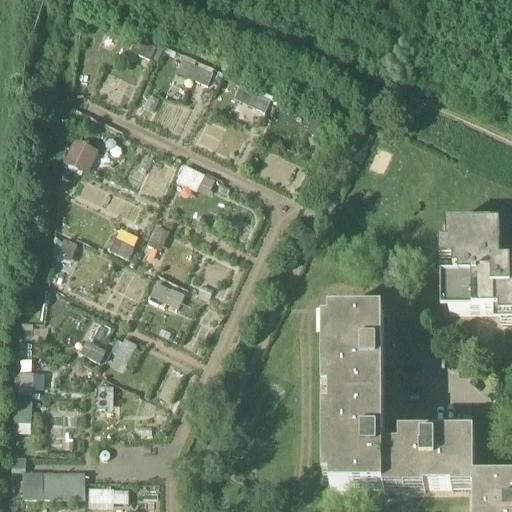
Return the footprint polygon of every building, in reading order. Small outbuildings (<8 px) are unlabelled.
[(131,54),(151,63),(157,52),(137,42),(131,54)] [(213,78),(182,63),(177,74),(207,89),(213,78)] [(269,104),(240,90),(234,102),(264,117),(269,104)] [(334,134),(312,123),(307,134),(325,143),(323,147),(327,149),(334,134)] [(75,145),(65,166),(88,176),(97,155),(75,145)] [(185,169),(178,184),(199,194),(206,179),(185,169)] [(207,179),(202,196),(212,198),(216,182),(207,179)] [(511,271),(500,271),(500,227),(448,227),(448,258),(454,258),(454,273),(461,273),(461,287),(451,287),(451,318),(500,318),(500,325),(511,324),(511,271)] [(170,235),(159,230),(150,248),(161,253),(170,235)] [(116,243),(110,255),(128,264),(134,251),(116,243)] [(65,244),(58,262),(69,267),(76,249),(65,244)] [(174,295),(157,287),(152,298),(169,306),(174,295)] [(383,319),(331,319),(331,357),(324,357),(324,382),(331,382),(331,406),(384,406),(383,319)] [(107,355),(87,345),(81,356),(101,366),(107,355)] [(125,345),(117,362),(128,367),(136,351),(125,345)] [(45,379),(22,378),(21,399),(34,399),(34,392),(44,393),(45,379)] [(114,391),(99,391),(97,412),(113,413),(114,391)] [(33,428),(34,407),(17,406),(17,428),(33,428)] [(384,406),(331,406),(331,431),(324,431),(324,456),(331,456),(331,494),(384,493),(384,487),(384,452),(384,406)] [(474,439),(399,439),(399,452),(384,452),(384,487),(425,487),(425,492),(452,492),(452,487),(474,487),(474,484),(474,439)] [(23,504),(85,504),(85,481),(24,481),(23,504)] [(511,511),(511,483),(474,484),(474,487),(474,511),(511,511)] [(128,493),(90,493),(89,511),(114,511),(114,509),(128,509),(128,493)]
